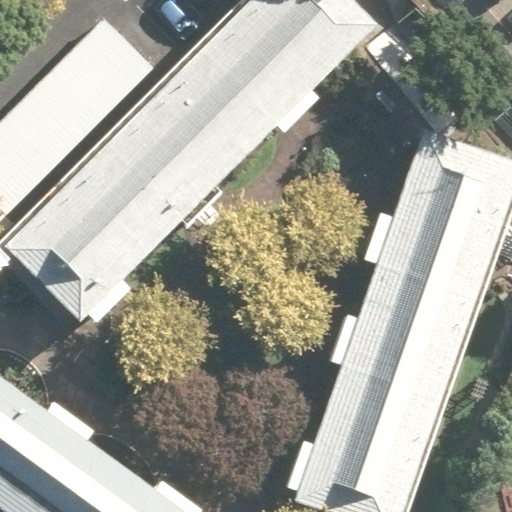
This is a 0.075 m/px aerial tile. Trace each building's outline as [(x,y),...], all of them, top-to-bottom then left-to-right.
[(0,268),(14,255),(59,300),(81,323),(89,315),(96,322),(131,287),(123,279),(183,221),(188,227),(223,193),(220,189),(216,185),(278,125),(279,127),(284,132),(321,96),(313,88),(355,47),(379,25),(354,0),(245,0),(187,56),(0,236),(0,268)] [(511,0),(494,0),(482,34),(511,44),(511,0)] [(0,221),(155,72),(103,19),(0,117),(0,221)] [(511,108),(511,107),(496,121),(511,138),(511,108)] [(408,511),(485,286),(487,281),(488,276),(511,205),(511,159),(438,134),(424,130),(395,218),(386,215),(380,213),(364,261),(369,262),(377,265),(357,319),(350,317),(344,315),(329,361),(333,362),(341,365),(313,446),(304,443),(289,489),(298,492),(295,499),(333,511),(408,511)] [(0,504),(10,511),(199,511),(202,509),(162,480),(155,491),(88,442),(94,433),(53,403),(50,407),(46,411),(0,377),(0,504)]
